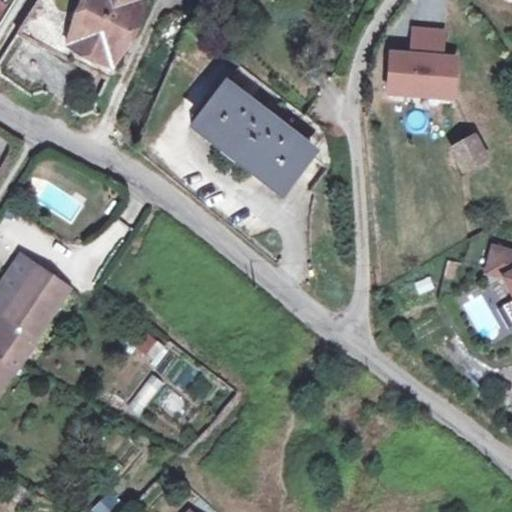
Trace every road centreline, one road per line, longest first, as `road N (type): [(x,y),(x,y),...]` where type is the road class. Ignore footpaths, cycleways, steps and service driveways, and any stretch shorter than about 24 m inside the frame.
road 1 (unclassified): [(0,103),(160,189),(364,349)]
road 2 (residential): [(398,0),(363,62),(355,107),(364,349)]
road 3 (unclassified): [(364,349),(511,475)]
